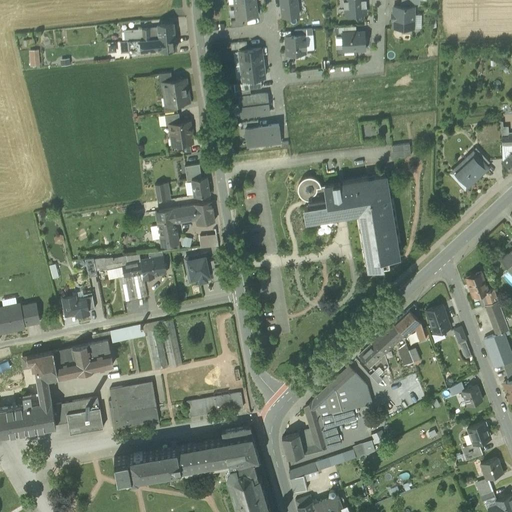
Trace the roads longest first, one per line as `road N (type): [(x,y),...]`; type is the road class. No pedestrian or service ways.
road 1 (tertiary): [(242,299),(199,38)]
road 2 (residential): [(242,299),(0,345)]
road 3 (tertiary): [(447,254),(284,404)]
road 4 (residential): [(511,437),(447,254)]
road 5 (residential): [(278,78),(377,68),(379,0)]
